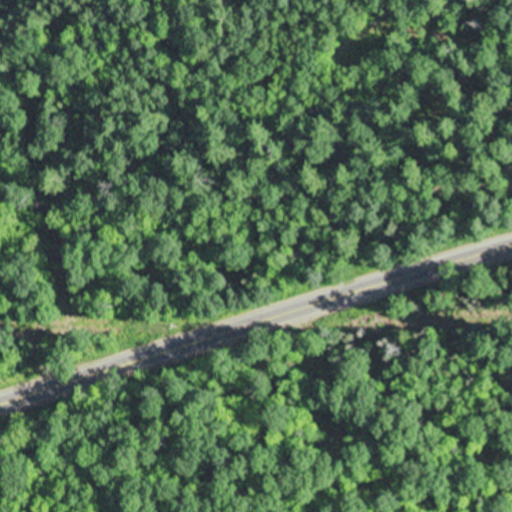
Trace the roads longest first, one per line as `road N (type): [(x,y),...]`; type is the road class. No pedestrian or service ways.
road 1 (residential): [(485,248),(417,144),(0,123)]
road 2 (secondary): [(511,239),(0,399)]
